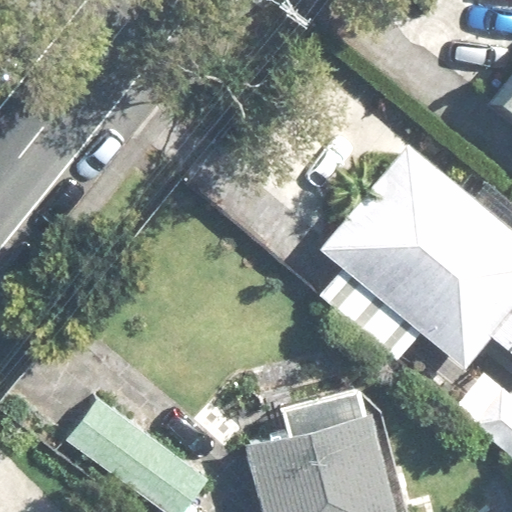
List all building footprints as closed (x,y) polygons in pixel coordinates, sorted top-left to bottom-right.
[(511,62),(490,91),(511,108),(511,62)] [(511,223),(401,135),(314,243),(337,262),(313,291),(395,356),(419,327),(462,361),(486,331),(511,351),(511,223)] [(511,392),(498,382),(467,421),(511,456),(511,392)] [(281,423),(237,433),(257,511),(391,511),(366,405),(357,408),(352,385),(276,402),(281,423)] [(176,511),(205,473),(93,392),(61,436),(167,511),(176,511)]
